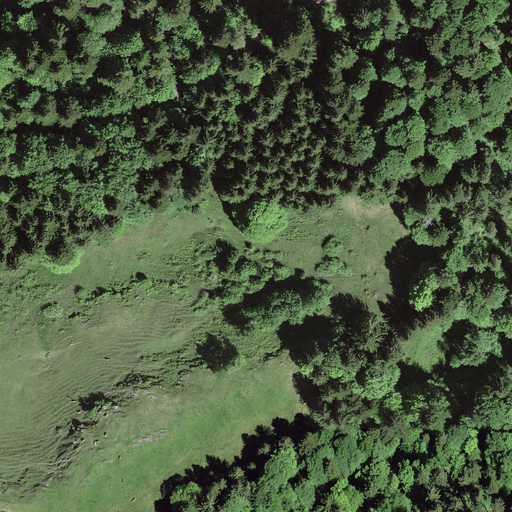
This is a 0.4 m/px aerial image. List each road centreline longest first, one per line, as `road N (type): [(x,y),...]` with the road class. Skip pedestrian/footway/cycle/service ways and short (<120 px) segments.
road 1 (track): [(0,133),(107,117),(173,92),(310,0)]
road 2 (track): [(251,0),(141,17),(0,9)]
